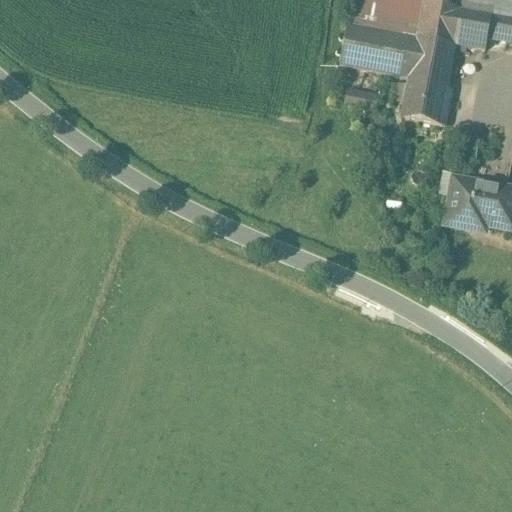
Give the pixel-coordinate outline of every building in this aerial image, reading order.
[(351,0),(346,30),(417,43),(424,8),(424,0),(351,0)] [(511,7),(492,0),(447,0),(446,0),(445,0),(444,0),(424,0),(424,8),(511,23),(511,7)] [(511,23),(424,8),(417,43),(415,56),(451,63),(453,48),(484,54),(487,41),(511,46),(511,23)] [(417,43),(346,30),(339,69),(410,82),(415,56),(417,43)] [(451,63),(415,56),(410,82),(409,87),(408,87),(402,121),(443,129),(450,95),(445,94),(451,63)] [(378,99),(346,93),(343,109),(375,115),(378,99)] [(474,163),(477,140),(465,138),(462,162),(474,163)] [(511,193),(450,182),(447,201),(449,201),(444,229),(469,234),(470,227),(511,234),(511,193)]
